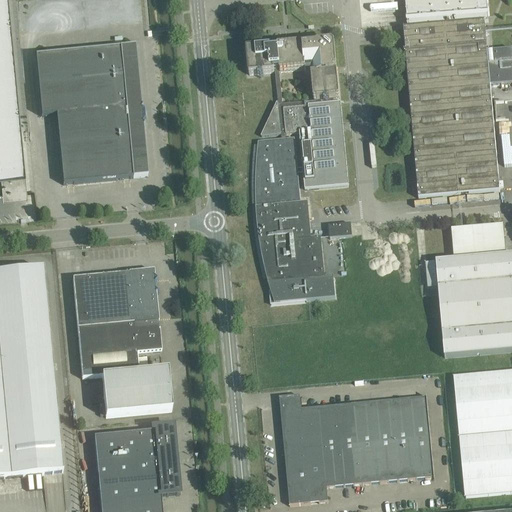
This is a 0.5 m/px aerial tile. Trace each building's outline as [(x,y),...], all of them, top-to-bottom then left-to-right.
[(27,195),(24,170),(8,0),(0,0),(0,173),(3,198),(27,195)] [(405,0),(408,29),(403,30),(418,200),(500,192),(484,23),(488,23),(486,0),(405,0)] [(277,104),(262,138),(281,136),(281,141),(258,143),(258,147),(255,180),(255,198),(258,234),(261,252),(262,259),(268,284),(270,292),(272,305),(309,302),(336,299),(333,277),(325,278),(321,238),(320,238),(311,239),(308,203),(301,204),(298,174),(304,174),(303,169),(297,170),(294,140),(286,140),(285,136),(300,134),(311,133),(311,132),(309,111),(309,107),(320,106),(329,105),(329,106),(337,105),(336,99),(338,99),(339,98),(337,74),(336,73),(335,73),(334,68),(332,45),(331,45),(320,46),(303,47),(303,46),(302,45),(278,47),(277,48),(278,50),(272,51),(272,48),(271,48),(247,50),(246,51),(248,75),(249,76),(274,74),(274,73),(275,73),(277,104)] [(144,127),(145,126),(143,125),(145,122),(144,112),(141,110),(143,108),(142,107),(141,107),(135,47),(36,57),(42,117),(57,116),(63,186),(148,178),(143,127),(144,127)] [(311,133),(300,134),(303,169),(304,174),(306,193),(347,189),(339,108),(309,111),(311,132),(311,133)] [(330,240),(352,238),(351,225),(329,227),(330,240)] [(437,264),(445,358),(511,352),(511,259),(506,260),(503,227),(452,231),(455,262),(437,264)] [(0,480),(63,474),(44,271),(0,274),(0,480)] [(129,274),(129,275),(73,280),(82,380),(102,378),(106,419),(172,413),(168,372),(139,375),(137,355),(161,353),(156,295),(159,294),(155,292),(155,285),(157,281),(155,279),(154,272),(129,274)] [(511,372),(454,378),(465,499),(511,494),(511,372)] [(290,507),(320,504),(328,504),(327,490),(434,480),(434,481),(427,398),(426,398),(426,399),(301,411),(300,397),(280,399),(290,507)] [(153,433),(94,439),(101,511),(162,511),(161,498),(180,496),(177,465),(175,466),(174,455),(176,455),(173,428),(152,430),(153,433)]
